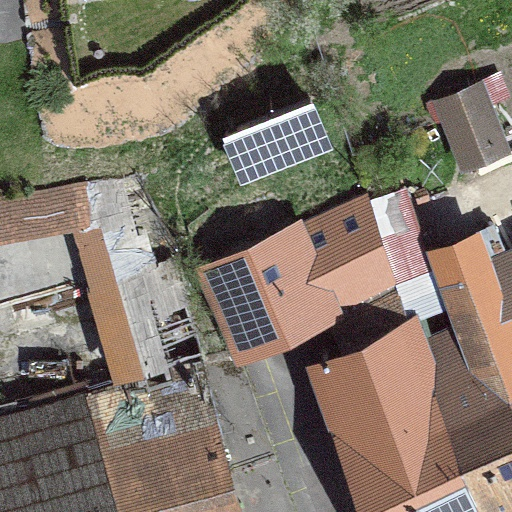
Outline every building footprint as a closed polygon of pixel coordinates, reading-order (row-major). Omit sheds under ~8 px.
[(476,84),(441,99),(465,156),(500,141),(476,84)] [(326,136),(309,96),(224,130),(240,171),(326,136)] [(374,211),(393,251),(405,319),(417,345),(435,337),(414,269),(434,264),(405,185),(367,196),(367,197),(374,211)] [(367,196),(212,267),(242,332),(320,295),(316,286),(393,251),(374,211),(367,197),(367,196)] [(464,324),(435,337),(417,345),(484,511),(505,511),(511,509),(511,249),(486,261),(493,276),(453,293),(464,324)] [(366,483),(376,511),(484,511),(417,345),(405,319),(322,360),(360,465),(346,471),(352,488),(366,483)] [(237,511),(194,363),(87,393),(121,511),(237,511)] [(0,417),(0,507),(1,511),(121,511),(87,393),(0,417)]
